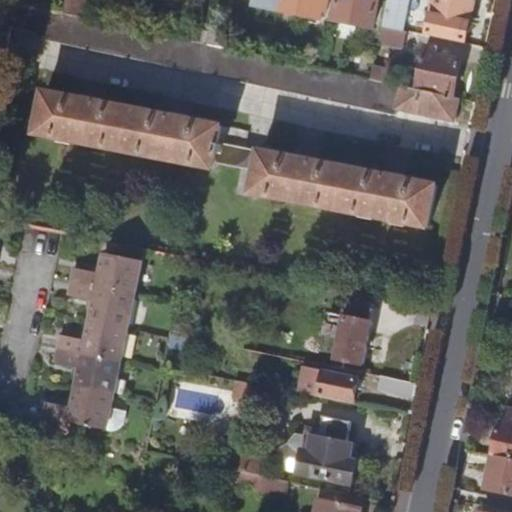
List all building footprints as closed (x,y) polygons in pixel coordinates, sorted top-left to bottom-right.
[(80,13),(82,0),(65,0),(64,10),(80,13)] [(321,4),(322,0),(280,0),(278,12),(318,21),(320,13),(325,14),(327,6),(321,4)] [(372,30),(377,0),(336,0),(332,22),(372,30)] [(400,32),(407,0),(386,0),(380,28),(400,32)] [(459,23),(463,4),(446,0),(434,0),(426,35),(463,43),(467,25),(459,23)] [(199,44),(63,14),(0,1),(0,56),(5,57),(11,29),(35,34),(34,38),(395,117),(397,110),(452,123),(457,100),(368,81),(320,70),(199,44)] [(467,25),(472,6),(463,4),(459,23),(467,25)] [(453,96),(460,62),(435,58),(436,51),(424,49),(416,88),(453,96)] [(248,133),(187,121),(186,119),(169,115),(167,117),(99,103),(97,101),(82,98),(79,100),(45,93),(37,135),(213,170),(214,164),(240,169),(248,133)] [(428,229),(436,188),(402,181),(400,179),(384,176),(381,177),(312,163),(311,161),(297,158),(294,160),(260,153),(251,194),(428,229)] [(107,434),(144,259),(107,252),(103,271),(79,266),(72,295),(97,301),(88,341),(63,336),(57,365),(82,370),(73,410),(49,405),(46,420),(107,434)] [(363,366),(371,324),(369,324),(372,311),(348,305),(345,319),(344,318),(335,360),(363,366)] [(353,403),(358,379),(318,371),(316,377),(322,378),(319,396),(353,403)] [(414,399),(417,386),(389,381),(387,394),(414,399)] [(260,403),(263,387),(237,382),(234,398),(260,403)] [(511,395),(508,395),(501,430),(498,429),(492,458),(511,462),(511,395)] [(349,461),(352,445),(347,444),(351,423),(324,417),(320,432),(316,432),(315,436),(304,434),(300,441),(295,446),(286,452),(284,464),(291,473),(352,487),(357,463),(349,461)] [(275,470),(277,460),(243,453),(244,449),(230,446),(229,450),(226,449),(222,469),(239,473),(288,484),(291,473),(275,470)] [(511,495),(511,462),(492,458),(485,490),(511,495)] [(285,499),(288,484),(239,473),(237,485),(258,489),(257,493),(285,499)] [(359,511),(362,500),(322,491),(317,511),(359,511)]
